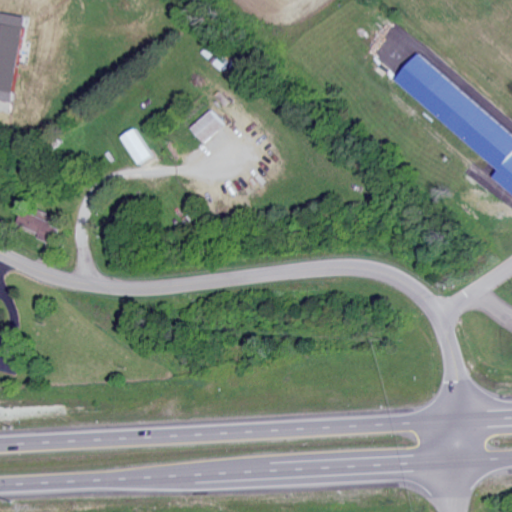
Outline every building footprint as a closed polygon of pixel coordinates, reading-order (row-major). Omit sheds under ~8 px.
[(30,17),(1,13),(0,19),(0,100),(19,103),(30,17)] [(399,82),(503,170),(496,179),(511,191),(511,131),(422,55),(399,82)] [(412,120),(418,113),(398,95),(392,102),(412,120)] [(124,139),(142,166),(156,157),(138,130),(124,139)] [(44,235),(42,239),(57,245),(65,228),(26,211),(21,225),(44,235)]
